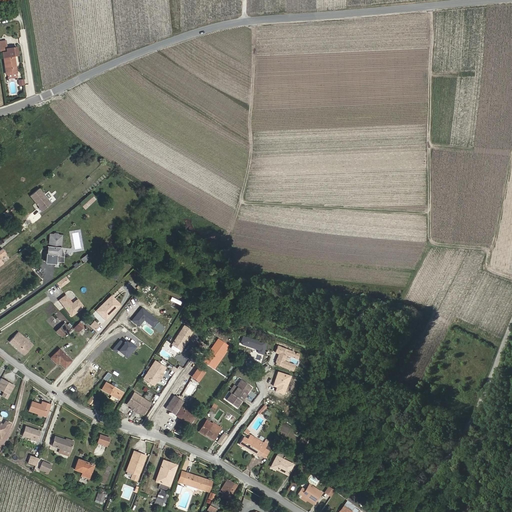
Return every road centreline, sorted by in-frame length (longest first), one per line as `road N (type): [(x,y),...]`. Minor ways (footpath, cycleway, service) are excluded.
road 1 (tertiary): [(0,110),(210,28),(497,0)]
road 2 (residential): [(294,511),(187,446),(63,401),(0,349)]
road 3 (track): [(430,6),(429,238),(484,248),(486,267),(511,278)]
road 4 (track): [(254,20),(250,161),(225,248)]
road 5 (residential): [(409,511),(479,408),(511,327)]
road 6 (track): [(239,202),(429,210)]
